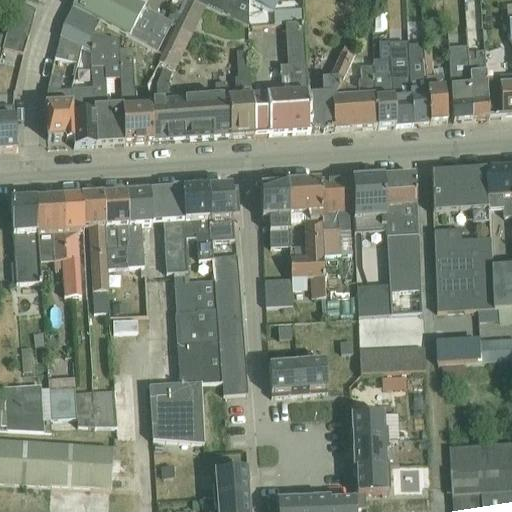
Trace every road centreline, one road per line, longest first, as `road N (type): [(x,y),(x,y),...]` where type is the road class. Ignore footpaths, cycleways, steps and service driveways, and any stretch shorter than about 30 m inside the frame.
road 1 (unclassified): [(244,160),(260,438)]
road 2 (tertiary): [(511,141),(244,160)]
road 3 (tertiary): [(244,160),(28,176)]
road 4 (residential): [(28,176),(33,68),(57,0)]
